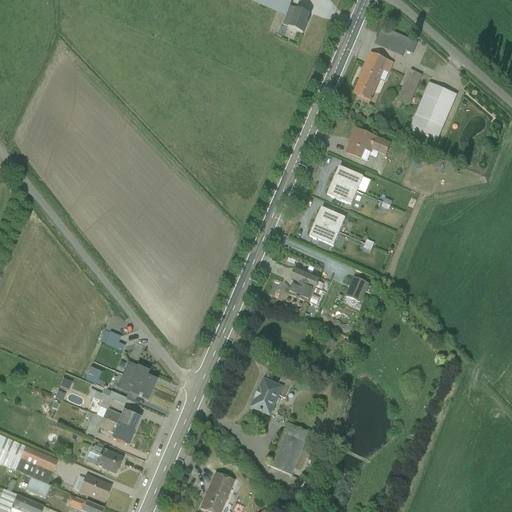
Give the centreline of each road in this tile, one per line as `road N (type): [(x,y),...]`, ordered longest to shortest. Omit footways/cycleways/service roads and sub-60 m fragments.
road 1 (primary): [(194,397),(366,0)]
road 2 (unclassified): [(0,152),(194,397)]
road 3 (unclassified): [(388,0),(511,108)]
road 4 (primary): [(145,511),(194,397)]
